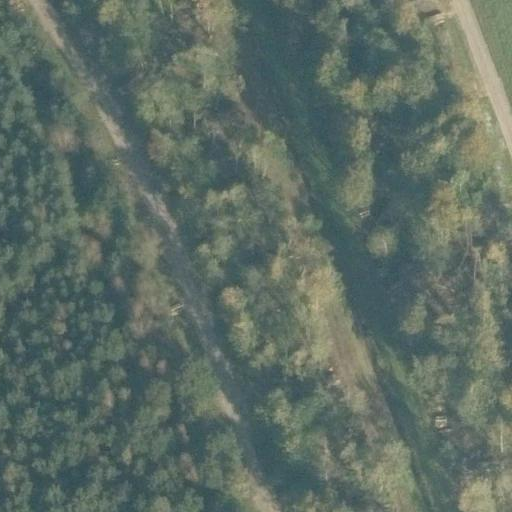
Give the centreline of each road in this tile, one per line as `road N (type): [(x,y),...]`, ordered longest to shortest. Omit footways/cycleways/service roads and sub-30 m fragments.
road 1 (track): [(34,0),(121,125),(243,421),(265,511)]
road 2 (track): [(511,130),(462,0)]
